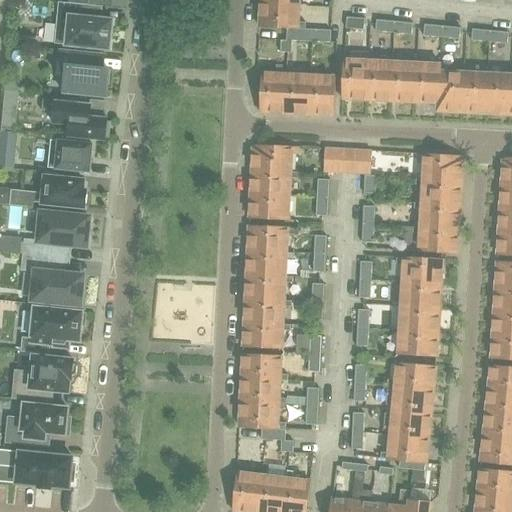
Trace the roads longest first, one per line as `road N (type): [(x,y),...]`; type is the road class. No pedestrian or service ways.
road 1 (residential): [(103,511),(152,0)]
road 2 (residential): [(213,511),(232,126)]
road 3 (residential): [(481,136),(453,511)]
road 4 (residential): [(481,136),(232,126)]
road 5 (residential): [(232,126),(238,0)]
